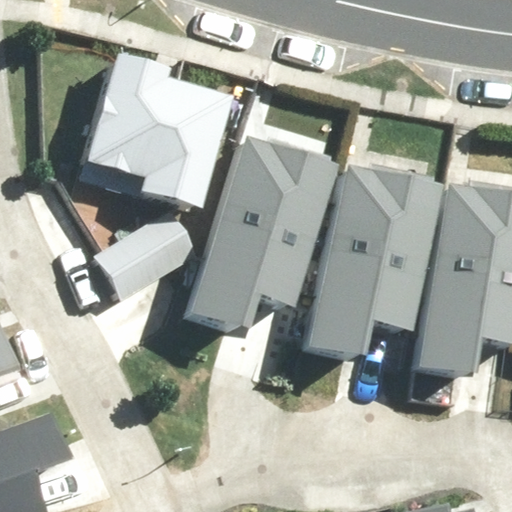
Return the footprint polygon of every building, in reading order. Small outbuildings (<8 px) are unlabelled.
[(129,190),(190,209),(225,98),(166,80),(170,68),(118,52),(83,164),(132,180),(129,190)] [(270,305),(321,166),(238,137),(173,313),(218,330),(232,292),(270,305)] [(394,322),(432,180),(347,157),(298,338),(344,351),(355,312),(394,322)] [(500,345),(511,285),(511,196),(442,183),(406,368),(453,377),(461,337),(500,345)] [(0,426),(0,511),(22,511),(34,508),(19,470),(57,455),(40,411),(0,426)]
